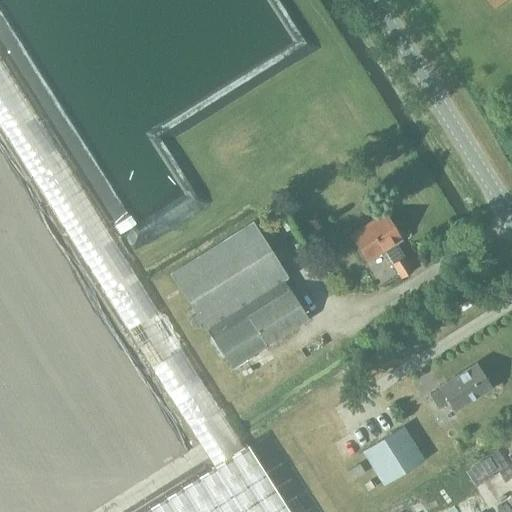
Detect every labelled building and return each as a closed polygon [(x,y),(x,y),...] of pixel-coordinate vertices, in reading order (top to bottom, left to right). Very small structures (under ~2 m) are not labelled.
[(381,216),(351,235),(367,261),(382,252),(400,280),(412,273),(394,244),(398,242),(381,216)] [(289,281),(274,257),(251,222),(196,257),(168,275),(206,333),(208,332),(284,284),(289,281)] [(119,270),(100,281),(198,447),(215,437),(210,428),(220,421),(127,263),(118,268),(119,270)] [(284,284),(208,332),(230,368),(307,320),(284,284)] [(389,356),(398,351),(395,345),(386,351),(389,356)] [(452,412),(490,388),(475,364),(437,388),(438,389),(428,395),(436,408),(446,402),(452,412)] [(362,452),(383,485),(422,460),(402,428),(362,452)] [(283,511),(244,449),(142,511),(283,511)] [(355,457),(343,466),(351,478),(363,469),(355,457)]
